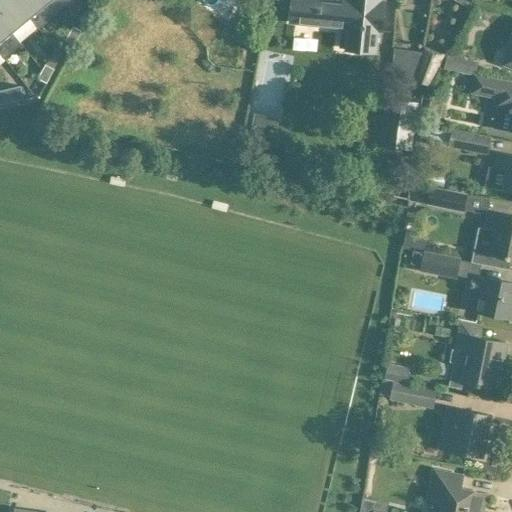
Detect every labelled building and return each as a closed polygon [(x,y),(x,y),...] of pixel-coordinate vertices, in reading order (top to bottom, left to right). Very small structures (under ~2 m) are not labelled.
[(30,18),(15,0),(0,0),(0,17),(13,33),(30,18)] [(44,0),(15,0),(30,18),(48,4),(44,0)] [(292,0),(291,21),(349,27),(347,48),(368,50),(368,51),(375,51),(377,30),(381,30),(384,2),(380,2),(379,0),(365,0),(365,1),(359,0),(292,0)] [(0,17),(0,53),(4,58),(22,44),(20,42),(13,33),(0,17)] [(82,30),(73,26),(69,33),(78,38),(82,30)] [(74,45),(78,38),(69,33),(65,40),(74,45)] [(428,85),(443,55),(424,48),(418,80),(428,85)] [(447,52),(443,69),(460,72),(463,55),(447,52)] [(420,55),(410,53),(409,54),(405,54),(404,69),(418,71),(420,55)] [(50,76),(54,69),(45,64),(41,71),(50,76)] [(46,83),(50,76),(41,71),(38,78),(46,83)] [(511,82),(475,75),(472,92),(496,97),(494,107),(506,109),(505,113),(511,115),(508,130),(511,130),(511,82)] [(0,104),(24,99),(20,85),(0,90),(0,104)] [(383,132),(381,145),(410,149),(412,136),(416,104),(393,101),(388,100),(385,117),(383,132)] [(273,141),(275,131),(254,127),(257,115),(256,114),(251,136),(273,141)] [(487,153),(491,137),(451,129),(448,145),(487,153)] [(511,191),(511,154),(498,152),(495,167),(507,169),(503,190),(511,191)] [(429,168),(426,183),(443,186),(446,172),(429,168)] [(463,210),(466,194),(432,187),(428,203),(463,210)] [(474,245),(471,262),(509,269),(511,259),(511,216),(488,211),(484,228),(496,230),(492,248),(475,245),(474,245)] [(402,245),(426,246),(426,236),(403,235),(402,245)] [(478,277),(481,264),(424,252),(413,250),(411,263),(422,266),(421,269),(456,276),(457,274),(472,278),(470,292),(481,294),(478,312),(511,319),(511,313),(511,282),(485,277),(484,278),(478,277)] [(503,360),(506,342),(480,337),(483,325),(462,321),(456,349),(468,352),(465,366),(452,363),(448,386),(461,388),(462,382),(493,388),(499,360),(503,360)] [(387,365),(385,378),(406,382),(409,369),(387,365)] [(433,407),(437,389),(393,381),(390,398),(433,407)] [(483,458),(492,414),(447,405),(445,417),(456,420),(454,431),(449,451),(483,458)] [(481,511),(486,494),(460,488),(463,475),(435,469),(428,501),(442,504),(440,511),(481,511)] [(363,496),(359,511),(382,511),(383,511),(373,509),(375,499),(363,496)]
